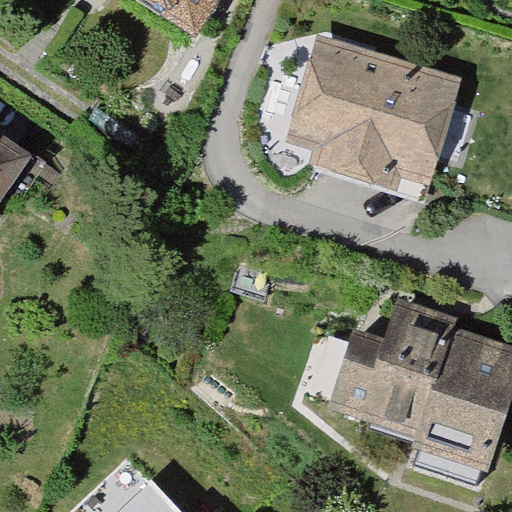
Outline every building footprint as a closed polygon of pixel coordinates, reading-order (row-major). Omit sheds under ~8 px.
[(175,0),(214,24),(229,0),(175,0)] [(416,167),(447,176),(478,77),(332,32),(301,131),(334,141),(330,153),(413,178),(416,167)] [(0,196),(29,153),(0,133),(0,196)] [(482,459),(493,463),(511,409),(511,348),(392,306),(383,331),(360,323),(330,408),(423,440),(414,464),(473,485),(482,459)] [(113,366),(87,414),(130,432),(152,386),(113,366)]
